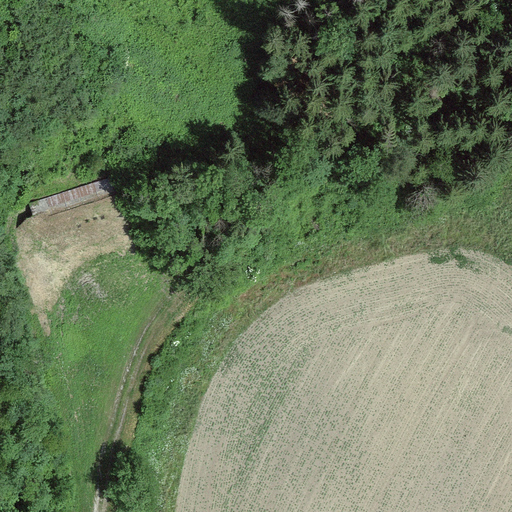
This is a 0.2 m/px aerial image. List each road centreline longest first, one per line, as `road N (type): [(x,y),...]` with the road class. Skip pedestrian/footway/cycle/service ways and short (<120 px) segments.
road 1 (track): [(101,511),(127,389),(172,302),(294,172),(385,108),(490,0)]
road 2 (track): [(82,511),(11,245),(21,217)]
